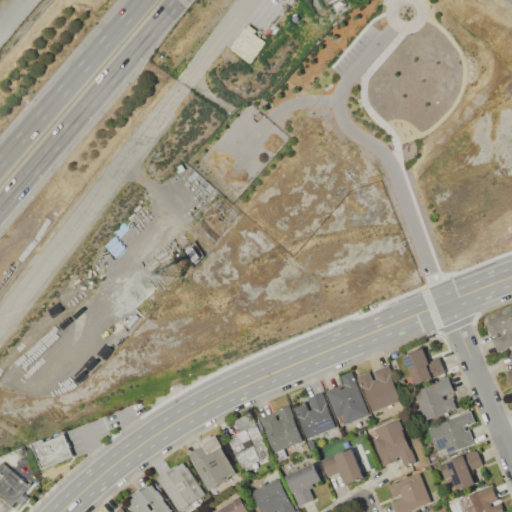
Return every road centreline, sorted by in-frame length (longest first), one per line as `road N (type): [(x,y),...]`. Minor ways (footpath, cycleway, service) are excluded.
road 1 (secondary): [(58,511),(130,450),(208,401),(443,302)]
road 2 (motorway): [(0,210),(176,0)]
road 3 (motorway): [(140,0),(0,165)]
road 4 (residential): [(443,302),(511,463)]
